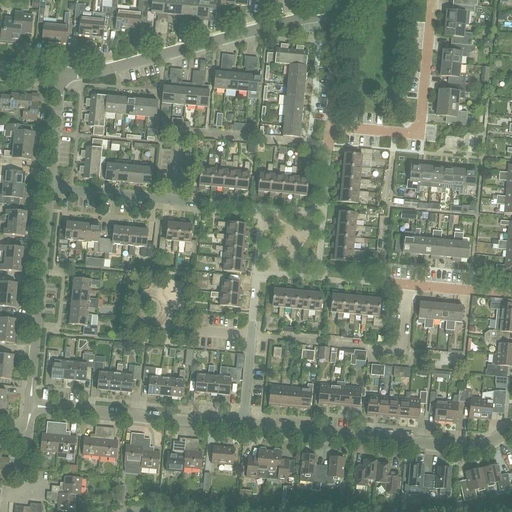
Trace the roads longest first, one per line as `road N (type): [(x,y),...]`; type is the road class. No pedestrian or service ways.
road 1 (residential): [(337,5),(104,70),(59,73)]
road 2 (residential): [(242,426),(470,446),(511,428)]
road 3 (residential): [(28,405),(51,187)]
road 4 (residential): [(28,405),(242,426)]
road 5 (residential): [(393,132),(413,133),(420,121),(431,0)]
road 6 (residential): [(326,344),(404,347),(410,286)]
road 7 (residential): [(244,134),(177,130),(172,199)]
road 8 (residential): [(329,127),(337,5)]
road 9 (residential): [(172,199),(51,187)]
